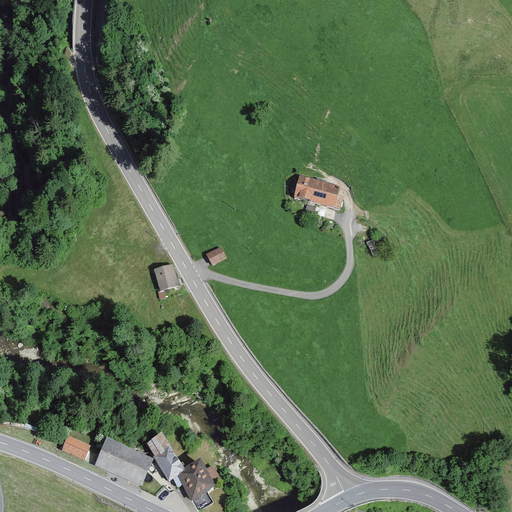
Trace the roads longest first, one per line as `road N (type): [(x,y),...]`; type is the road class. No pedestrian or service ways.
road 1 (tertiary): [(84,0),(84,68),(103,123),(236,351),(347,498)]
road 2 (track): [(186,268),(314,297),(340,285),(353,265),(347,216)]
road 3 (secondary): [(0,442),(155,511)]
